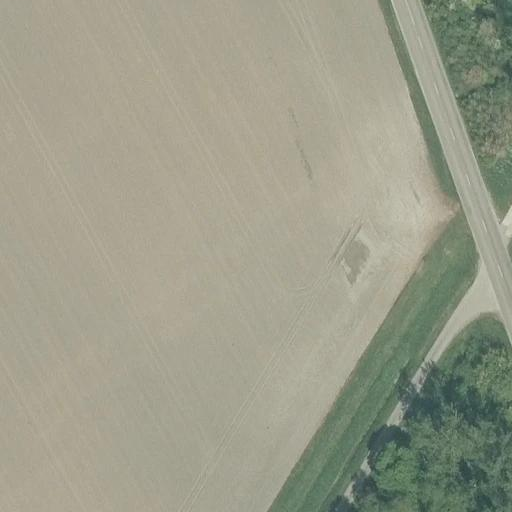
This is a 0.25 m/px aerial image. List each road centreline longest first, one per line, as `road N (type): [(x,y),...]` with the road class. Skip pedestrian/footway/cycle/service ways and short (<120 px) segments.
road 1 (track): [(291,511),(449,252),(447,220),(473,200)]
road 2 (unclassified): [(340,511),(492,257)]
road 3 (tertiary): [(492,257),(404,0)]
